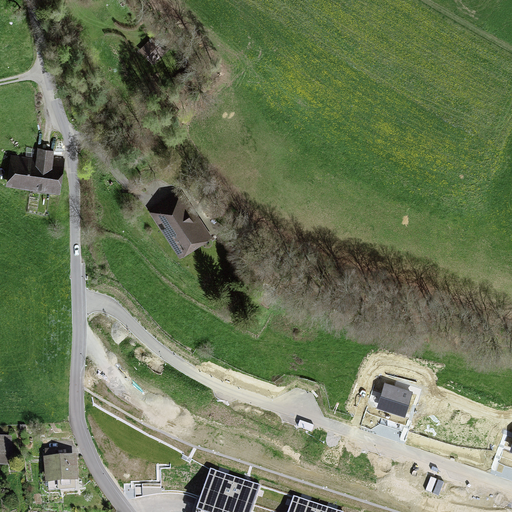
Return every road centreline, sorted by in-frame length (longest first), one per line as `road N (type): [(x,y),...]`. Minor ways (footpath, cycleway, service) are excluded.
road 1 (residential): [(77,302),(113,308),(204,380),(511,486)]
road 2 (unclassified): [(77,302),(70,149),(47,70)]
road 3 (unclassified): [(124,511),(75,420),(77,302)]
